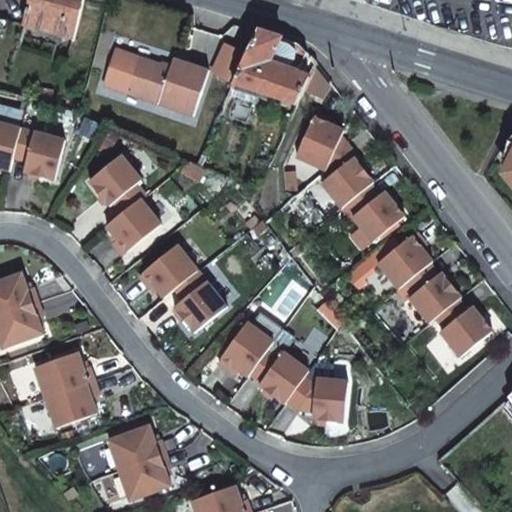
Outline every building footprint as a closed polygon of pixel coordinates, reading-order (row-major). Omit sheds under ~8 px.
[(30,0),(24,25),(75,39),(84,0),(30,0)] [(264,89),(298,105),(311,78),(303,76),(313,58),(299,45),(258,32),(237,77),(264,89)] [(138,58),(126,94),(194,117),(209,72),(175,60),(172,69),(138,58)] [(264,89),(237,77),(232,88),(259,101),(264,89)] [(40,100),(51,103),(54,91),(43,89),(40,100)] [(296,157),(327,171),(328,167),(343,136),(345,131),(329,123),(331,118),(317,112),(296,157)] [(14,160),(22,130),(0,124),(0,169),(8,172),(11,159),(14,160)] [(64,142),(22,130),(14,160),(25,162),(22,173),(54,181),(64,142)] [(358,157),(343,136),(328,167),(334,174),(322,183),(342,209),(349,204),(372,185),(374,183),(355,159),(358,157)] [(113,204),(122,215),(140,200),(145,196),(136,185),(141,181),(120,156),(88,182),(109,207),(113,204)] [(353,217),(373,242),(405,217),(385,192),(380,196),(372,185),(349,204),(357,214),(353,217)] [(140,200),(122,215),(106,228),(115,240),(111,244),(122,256),(161,225),(140,200)] [(408,283),(431,264),(433,262),(423,249),(427,245),(417,233),(379,264),(399,289),(408,283)] [(178,246),(139,277),(149,289),(154,286),(165,299),(176,290),(198,272),(178,246)] [(437,319),(460,300),(462,298),(442,273),(440,275),(431,264),(408,283),(416,294),(410,298),(430,324),(437,319)] [(198,272),(176,290),(184,301),(175,308),(195,333),(227,308),(198,272)] [(0,315),(38,303),(33,288),(27,290),(22,274),(0,281),(0,315)] [(461,358),(493,332),(473,307),(469,311),(460,300),(437,319),(445,329),(441,332),(461,358)] [(0,342),(2,349),(44,335),(38,319),(44,317),(38,303),(0,315),(0,342)] [(247,323),(219,362),(232,372),(235,367),(249,377),(251,375),(269,351),(274,343),(247,323)] [(269,351),(251,375),(262,383),(260,386),(286,405),(288,402),(306,378),(310,372),(285,353),(280,359),(269,351)] [(78,353),(35,369),(45,399),(94,381),(89,367),(83,369),(78,353)] [(306,378),(288,402),(299,411),(314,412),(314,420),(345,423),(349,382),(317,379),(317,386),(306,378)] [(94,381),(45,399),(56,429),(99,413),(94,398),(99,395),(94,381)] [(149,426),(108,441),(119,471),(165,455),(160,440),(154,442),(149,426)] [(165,455),(119,471),(130,501),(171,486),(165,471),(171,469),(165,455)] [(242,502),(236,486),(192,501),(195,511),(252,511),(248,500),(242,502)]
